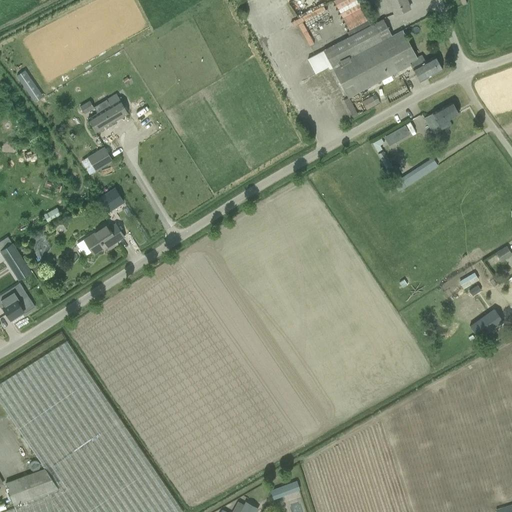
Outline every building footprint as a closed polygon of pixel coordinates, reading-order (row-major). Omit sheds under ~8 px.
[(348,98),(410,65),(410,64),(411,63),(410,61),(417,58),(403,30),(402,29),(392,35),(383,18),(372,24),(358,0),(335,0),(334,1),(349,31),(347,32),(349,36),(323,50),(332,68),(334,70),(348,98)] [(388,0),(394,15),(409,9),(405,0),(388,0)] [(304,20),(327,11),(325,6),(296,18),(307,46),(314,43),(304,20)] [(328,67),(330,70),(332,68),(323,50),(307,58),(307,59),(315,74),(328,67)] [(411,63),(410,64),(410,65),(419,82),(423,80),(422,79),(426,77),(426,78),(442,70),(435,56),(425,61),(422,55),(417,58),(410,61),(411,63)] [(35,102),(44,96),(26,69),(16,76),(35,102)] [(88,119),(96,133),(128,113),(117,95),(94,108),(98,114),(88,119)] [(352,97),(346,99),(352,117),(359,114),(352,97)] [(366,110),(373,107),(368,98),(362,101),(366,110)] [(85,113),(94,108),(90,100),(81,105),(85,113)] [(449,119),(458,114),(452,102),(432,113),(432,114),(424,118),(427,124),(433,134),(451,124),(449,119)] [(412,123),(384,134),(389,144),(417,133),(412,123)] [(372,143),(376,151),(384,147),(380,139),(372,143)] [(113,161),(104,147),(88,157),(96,171),(113,161)] [(383,152),(378,155),(388,173),(393,170),(383,152)] [(416,180),(439,165),(434,157),(410,172),(416,180)] [(105,215),(124,202),(114,187),(95,200),(105,215)] [(58,208),(45,213),(48,220),(61,214),(58,208)] [(0,211),(0,229),(2,233),(9,229),(0,211)] [(84,240),(93,254),(109,244),(110,246),(124,237),(116,224),(109,229),(107,226),(84,240)] [(8,236),(0,241),(0,247),(0,249),(12,240),(8,236)] [(0,251),(18,281),(31,272),(13,243),(0,251)] [(495,253),(498,258),(500,262),(511,255),(506,246),(495,253)] [(37,264),(31,267),(36,275),(42,271),(37,264)] [(458,282),(463,289),(478,279),(474,272),(458,282)] [(469,291),(472,296),(480,290),(477,286),(469,291)] [(33,306),(21,287),(6,297),(9,303),(3,307),(11,319),(23,312),(23,313),(33,306)] [(503,322),(493,309),(469,326),(478,339),(503,322)] [(182,511),(183,511),(67,341),(0,383),(0,403),(45,469),(5,484),(7,489),(6,489),(7,492),(8,492),(14,508),(2,511),(182,511)] [(270,490),(273,500),(291,493),(288,483),(270,490)] [(256,511),(258,509),(245,502),(243,505),(238,502),(235,508),(232,511),(226,511),(221,510),(220,511),(256,511)]
